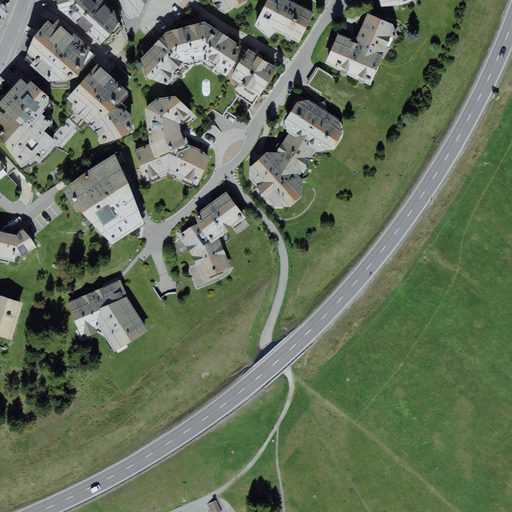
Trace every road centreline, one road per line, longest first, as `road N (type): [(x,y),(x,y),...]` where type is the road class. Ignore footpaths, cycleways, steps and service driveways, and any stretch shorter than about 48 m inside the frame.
road 1 (primary): [(41,511),(170,445),(292,351),(433,182),(511,21)]
road 2 (residential): [(347,0),(327,16),(268,103),(243,155),(155,235),(167,292)]
